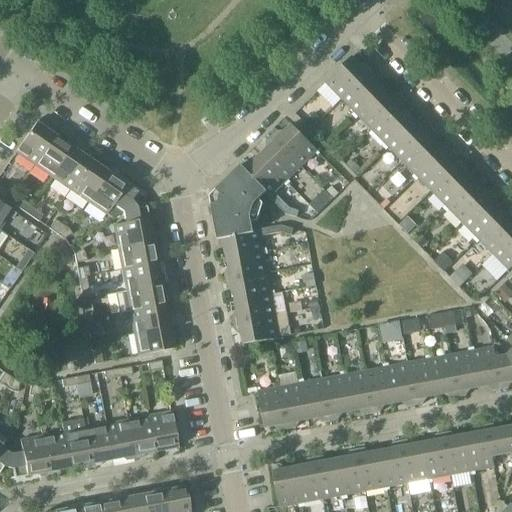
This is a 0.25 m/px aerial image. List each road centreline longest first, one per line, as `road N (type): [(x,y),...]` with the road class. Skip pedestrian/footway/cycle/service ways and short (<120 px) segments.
road 1 (residential): [(237,511),(181,174)]
road 2 (residential): [(181,174),(363,13)]
road 3 (residential): [(511,169),(363,13)]
road 4 (residential): [(181,174),(22,73)]
